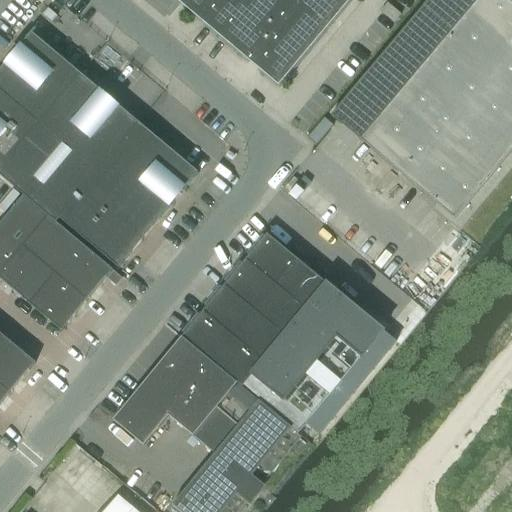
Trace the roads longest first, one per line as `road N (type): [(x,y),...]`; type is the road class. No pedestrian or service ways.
road 1 (unclassified): [(0,484),(283,148),(103,0)]
road 2 (unknown): [(511,384),(421,511)]
